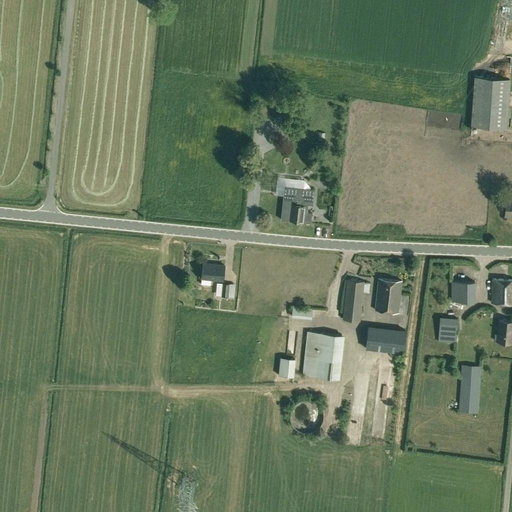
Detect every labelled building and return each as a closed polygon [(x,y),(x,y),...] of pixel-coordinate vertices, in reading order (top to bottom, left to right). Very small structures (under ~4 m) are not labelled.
[(471,125),(506,128),(510,79),(475,76),(471,125)] [(277,116),(280,98),(260,95),(258,114),(277,116)] [(308,212),(309,205),(313,205),(315,189),(285,186),(281,219),(311,223),(313,212),(308,212)] [(202,278),(223,280),(225,266),(203,263),(202,278)] [(402,281),(379,278),(376,309),(399,312),(402,281)] [(365,281),(347,279),(343,319),(360,321),(365,281)] [(492,303),(511,303),(511,279),(493,279),(492,303)] [(475,302),(475,282),(452,281),(451,302),(475,302)] [(222,296),(234,297),(235,293),(229,293),(230,284),(223,283),(222,296)] [(293,306),(292,318),(312,320),(313,308),(293,306)] [(438,342),(457,343),(459,318),(440,317),(438,342)] [(511,320),(499,320),(496,342),(511,343),(511,320)] [(366,348),(404,353),(406,330),(368,325),(366,348)] [(345,334),(307,331),(302,375),(340,379),(345,334)] [(279,375),(292,377),(294,359),(281,358),(279,375)] [(481,379),(461,377),(458,412),(479,413),(481,379)] [(299,402),(296,404),(294,407),(292,410),(291,413),(290,417),(291,421),(292,424),(294,427),(297,430),(300,432),(303,433),(307,433),(310,433),(314,432),(317,430),(320,428),(322,425),(323,421),(324,418),(324,414),(323,411),(321,408),(319,405),(316,402),(313,401),(309,400),(306,400),(302,401),(299,402)] [(332,402),(329,416),(334,417),(338,404),(332,402)]
